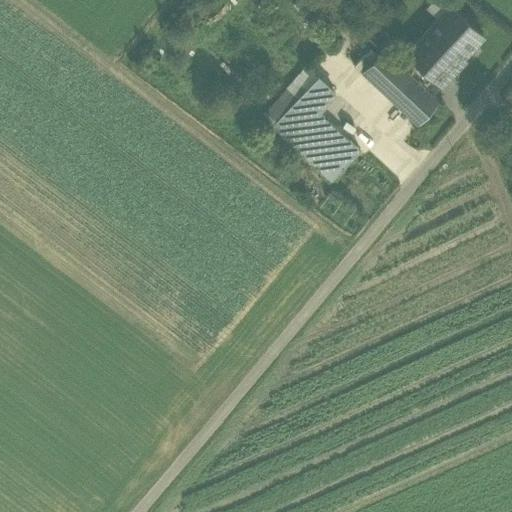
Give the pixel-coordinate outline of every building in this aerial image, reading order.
[(452,0),(443,0),(403,42),(412,51),(438,75),(451,61),(449,59),(481,26),(452,0)] [(354,56),(361,63),(376,47),(369,40),(354,56)] [(370,72),(387,88),(398,98),(420,75),(404,60),(383,40),(376,47),(361,63),(370,72)] [(438,75),(412,51),(404,60),(420,75),(430,85),(438,75)] [(303,58),(259,108),(270,118),(315,68),(303,58)] [(315,68),(270,118),(289,134),(316,103),(317,104),(334,85),(315,68)] [(387,88),(370,72),(362,81),(379,96),(387,88)] [(420,75),(398,98),(417,116),(438,93),(430,85),(420,75)] [(317,104),(316,103),(289,134),(331,172),(359,142),(317,104)]
